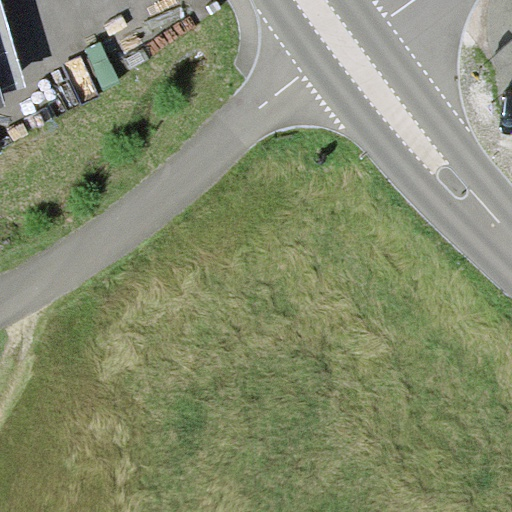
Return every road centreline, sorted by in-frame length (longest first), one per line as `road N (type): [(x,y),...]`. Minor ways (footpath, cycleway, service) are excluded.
road 1 (residential): [(0,307),(148,206),(343,44)]
road 2 (primary): [(343,44),(511,246)]
